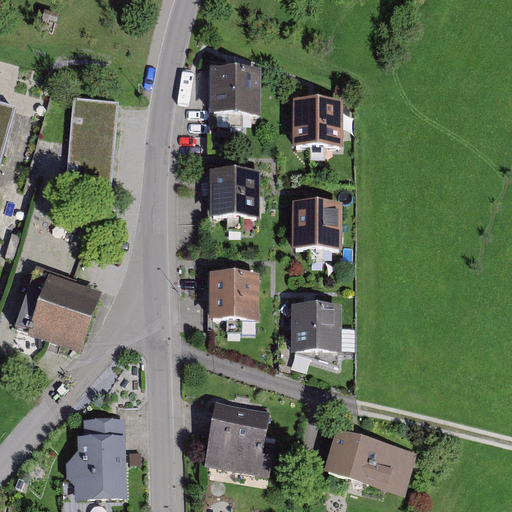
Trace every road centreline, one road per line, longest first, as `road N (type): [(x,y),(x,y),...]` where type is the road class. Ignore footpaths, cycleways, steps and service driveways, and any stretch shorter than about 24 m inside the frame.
road 1 (track): [(511,444),(161,350)]
road 2 (unclassified): [(145,299),(168,85),(186,0)]
road 3 (unclassified): [(145,299),(0,471)]
road 4 (unclassified): [(165,511),(161,350),(145,299)]
